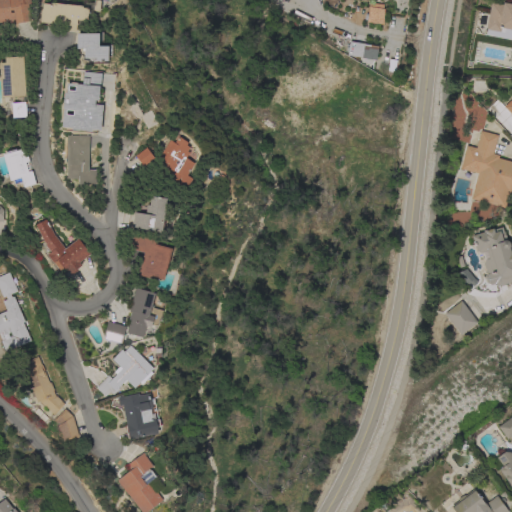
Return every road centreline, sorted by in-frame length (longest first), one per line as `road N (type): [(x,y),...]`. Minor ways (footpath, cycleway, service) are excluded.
road 1 (secondary): [(328,511),(372,421),(389,357),(437,0)]
road 2 (residential): [(50,308),(96,305),(113,279),(104,245),(42,178),(44,48)]
road 3 (residential): [(50,308),(102,453)]
road 4 (residential): [(0,407),(54,459),(89,511)]
